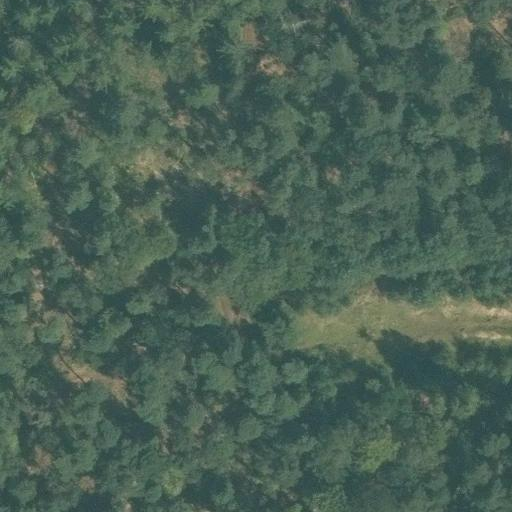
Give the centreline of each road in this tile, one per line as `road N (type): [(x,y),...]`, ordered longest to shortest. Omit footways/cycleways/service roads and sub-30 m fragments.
road 1 (track): [(126,511),(183,446),(322,331),(423,331)]
road 2 (track): [(322,331),(314,289),(286,261),(253,172)]
